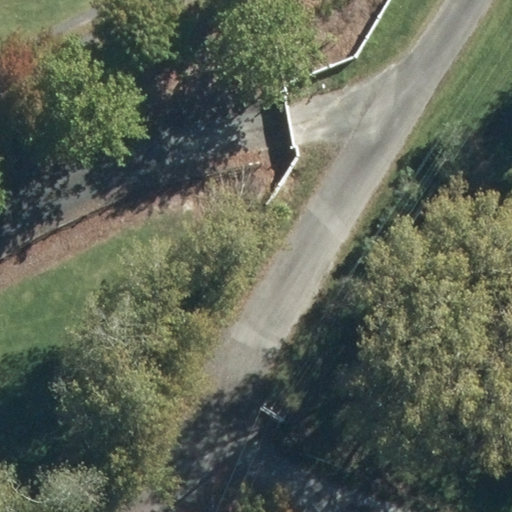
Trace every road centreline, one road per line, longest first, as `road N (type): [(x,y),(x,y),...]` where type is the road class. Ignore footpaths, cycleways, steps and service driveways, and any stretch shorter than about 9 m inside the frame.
road 1 (unknown): [(336,209),(257,310),(230,389),(239,431),(259,465),(297,497),(336,511)]
road 2 (unclassified): [(463,0),(336,209)]
road 3 (unknown): [(208,0),(0,81)]
